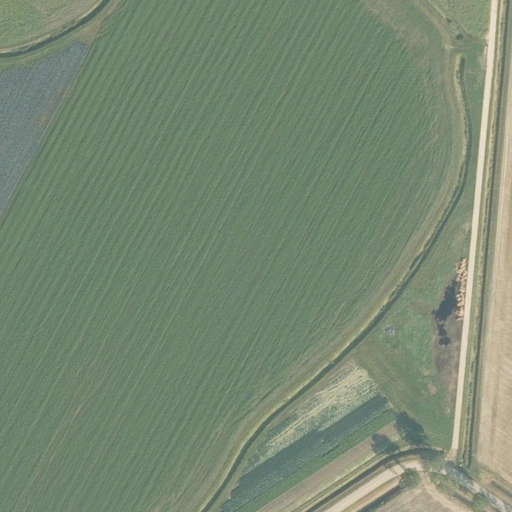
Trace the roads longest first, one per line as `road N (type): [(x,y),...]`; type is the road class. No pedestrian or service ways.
road 1 (track): [(450,471),(492,0)]
road 2 (unclassified): [(332,511),(407,466),(450,471)]
